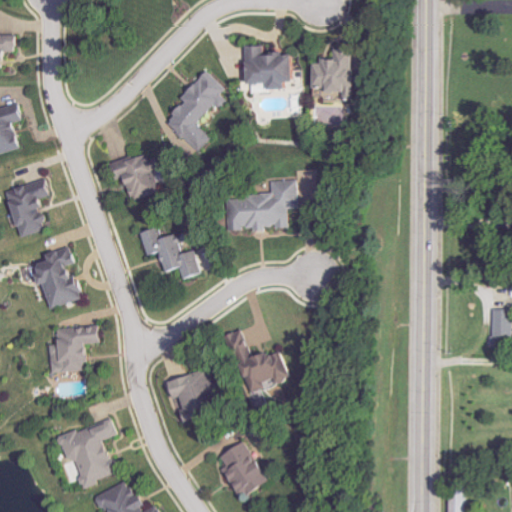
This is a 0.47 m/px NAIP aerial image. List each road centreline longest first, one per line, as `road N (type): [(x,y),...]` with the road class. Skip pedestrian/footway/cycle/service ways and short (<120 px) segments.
road 1 (residential): [(196,511),(161,461),(139,402),(138,355),(51,81),(52,0)]
road 2 (tertiary): [(423,0),(420,511)]
road 3 (residential): [(67,134),(96,121),(227,4),(321,1)]
road 4 (residential): [(138,355),(251,280),(316,276)]
